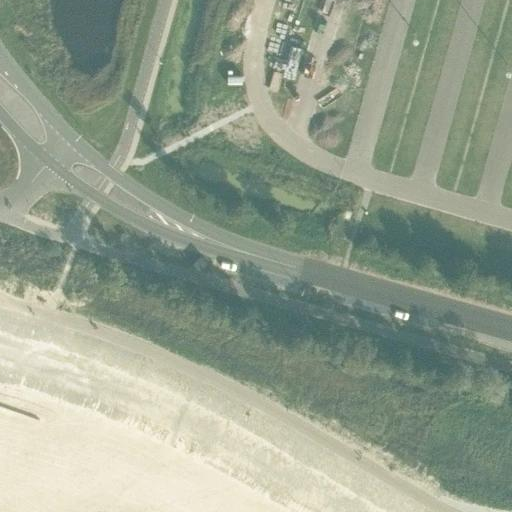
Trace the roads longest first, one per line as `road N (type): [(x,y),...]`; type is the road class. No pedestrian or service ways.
road 1 (tertiary): [(511,328),(250,254)]
road 2 (tertiary): [(49,161),(142,222),(214,250),(250,254)]
road 3 (tertiary): [(250,254),(157,206),(70,138)]
